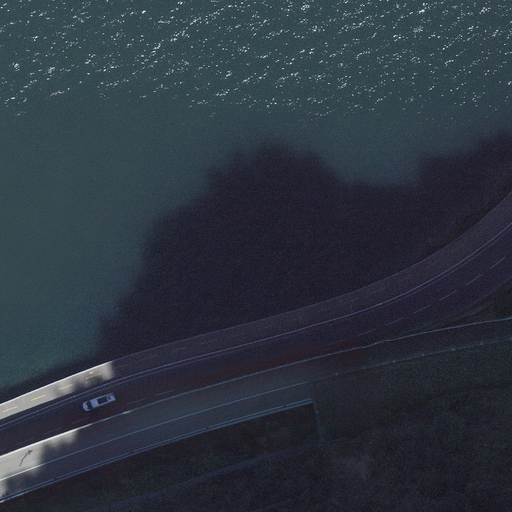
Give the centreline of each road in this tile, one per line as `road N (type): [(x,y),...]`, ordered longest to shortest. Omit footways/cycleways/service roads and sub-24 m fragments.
road 1 (primary): [(0,445),(174,384),(384,325),(460,288),(511,251)]
road 2 (motorway): [(511,338),(314,376),(0,478)]
